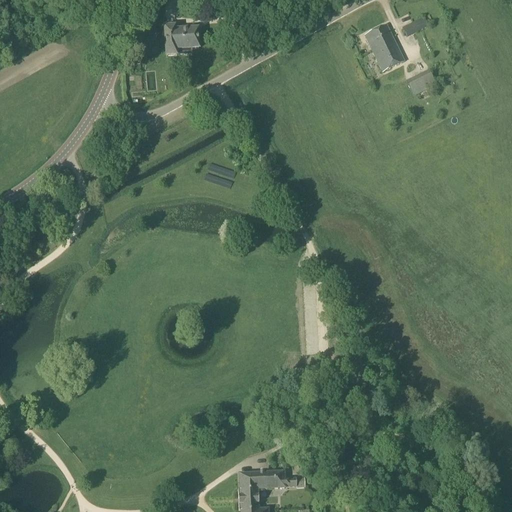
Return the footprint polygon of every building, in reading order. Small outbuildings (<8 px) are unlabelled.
[(406,39),(428,28),(423,18),(401,29),(406,39)] [(382,73),(404,63),(386,27),(364,37),(382,73)] [(174,32),(174,28),(164,29),(166,57),(176,57),(175,51),(198,50),(197,31),(174,32)] [(392,108),(435,87),(427,71),(384,93),(392,108)] [(395,81),(401,77),(398,72),(392,76),(395,81)] [(409,113),(421,104),(417,98),(405,107),(409,113)] [(259,511),(258,491),(285,490),(284,474),(239,476),(240,511),(268,511),(268,510),(259,511)]
